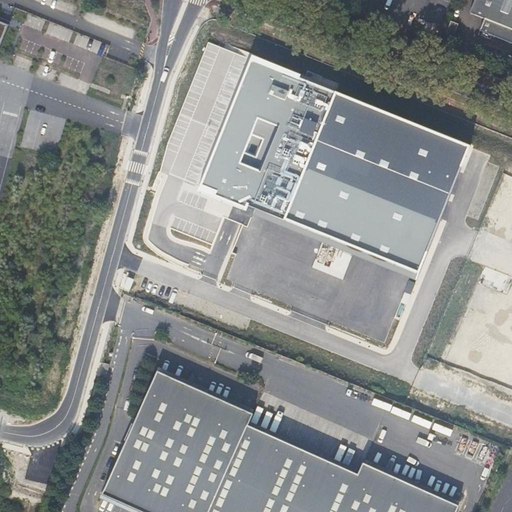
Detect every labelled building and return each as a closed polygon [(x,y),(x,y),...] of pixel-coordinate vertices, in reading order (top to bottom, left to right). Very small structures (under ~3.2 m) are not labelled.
[(511,0),(475,0),(470,13),(486,19),(481,31),(511,43),(511,0)] [(448,31),(455,33),(459,23),(452,21),(448,31)] [(8,26),(0,22),(0,48),(0,49),(8,26)] [(470,148),(251,60),(197,194),(416,281),(470,148)] [(156,371),(101,494),(141,511),(454,511),(458,506),(362,463),(353,482),(243,433),(252,414),(156,371)]
